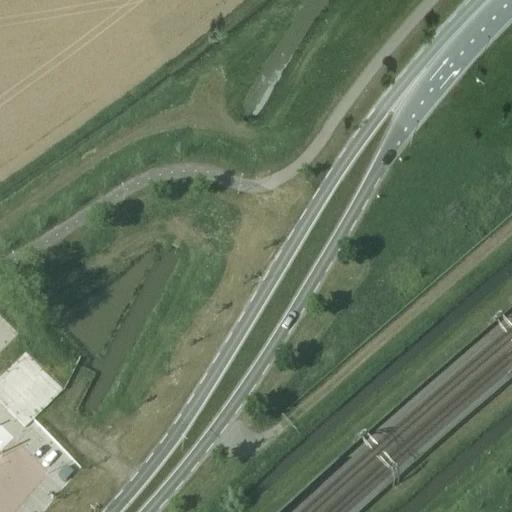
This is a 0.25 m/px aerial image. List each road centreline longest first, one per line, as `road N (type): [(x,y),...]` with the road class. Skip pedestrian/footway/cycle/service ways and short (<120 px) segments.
road 1 (secondary): [(477,0),(366,129),(196,403),(112,511)]
road 2 (secondary): [(147,511),(265,355),(421,88),(501,0)]
road 3 (track): [(511,230),(287,423)]
